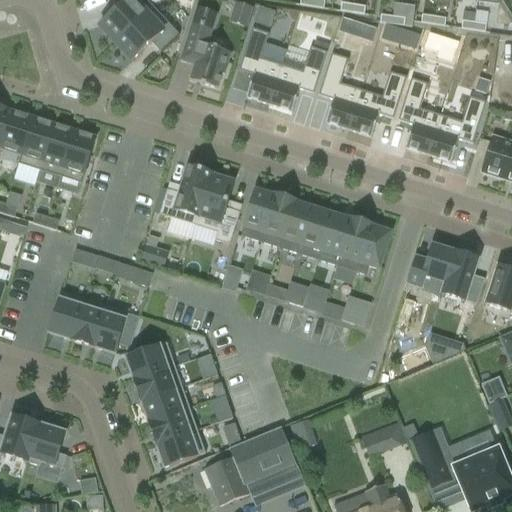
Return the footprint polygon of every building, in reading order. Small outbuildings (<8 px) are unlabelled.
[(109,0),(118,9),(99,28),(115,45),(154,10),(144,0),(109,0)] [(311,9),(313,1),(307,0),(300,0),(299,7),(311,9)] [(323,11),(324,3),(313,1),(311,9),(323,11)] [(234,4),(228,24),(246,29),(252,10),(234,4)] [(340,13),(351,15),(353,7),(341,5),(340,13)] [(351,15),(363,16),(365,9),(353,7),(351,15)] [(259,8),(253,25),(269,30),(275,14),(259,8)] [(154,10),(115,45),(131,62),(151,44),(159,54),(178,36),(168,26),(154,10)] [(391,27),(392,19),(380,17),(379,25),(391,27)] [(420,25),(432,27),(433,19),(421,17),(420,25)] [(403,28),(404,20),(392,19),(391,27),(403,28)] [(444,28),(445,20),(433,19),(432,27),(444,28)] [(461,31),(473,33),(474,25),(462,23),(461,31)] [(212,30),(192,24),(180,62),(194,68),(189,82),(216,91),(221,76),(223,76),(230,55),(206,47),(212,30)] [(473,33),(484,34),(485,26),(474,25),(473,33)] [(252,31),(238,72),(253,77),(246,100),(268,107),(281,68),(260,61),(265,46),(268,36),(252,31)] [(281,68),(268,107),(291,114),(299,91),(313,96),(326,55),(310,49),(307,59),(302,74),(281,68)] [(331,56),(318,97),(332,102),(325,125),(348,132),(360,93),(340,86),(348,61),(331,56)] [(360,93),(348,132),(371,140),(378,116),(393,121),(406,80),(389,74),(381,99),(360,93)] [(490,84),(478,80),(474,93),(486,97),(490,84)] [(411,81),(397,123),(412,127),(405,150),(427,157),(440,118),(419,111),(427,86),(411,81)] [(440,118),(427,157),(450,165),(458,142),(472,146),(485,105),(469,99),(461,125),(440,118)] [(0,109),(0,150),(1,151),(12,114),(8,113),(8,112),(0,109)] [(33,121),(12,114),(1,151),(20,157),(21,157),(33,121)] [(511,115),(504,114),(503,122),(511,123),(511,115)] [(53,127),(33,121),(21,157),(20,157),(18,166),(39,172),(53,127)] [(74,134),(53,127),(39,172),(60,179),(74,134)] [(95,141),(74,134),(60,179),(81,186),(95,141)] [(511,156),(511,146),(492,140),(481,174),(504,182),(511,156)] [(167,192),(159,217),(195,228),(211,178),(211,177),(206,175),(207,172),(193,168),(192,171),(188,169),(179,196),(167,192)] [(214,179),(211,178),(195,228),(217,235),(214,242),(229,247),(239,215),(225,210),(233,185),(228,183),(229,180),(215,176),(214,179)] [(274,199),(255,193),(240,238),(260,245),(275,197),(274,197),(274,199)] [(260,245),(279,251),(294,203),(275,197),(260,245)] [(298,257),(313,211),(294,205),(295,204),(294,203),(279,251),(298,257)] [(5,206),(2,216),(14,220),(17,210),(5,206)] [(298,257),(317,263),(332,217),(313,211),(298,257)] [(32,225),(44,229),(47,219),(35,216),(32,225)] [(350,223),(332,217),(317,263),(318,263),(321,254),(338,259),(336,268),(336,269),(351,221),(350,221),(350,223)] [(47,219),(44,229),(56,233),(59,223),(47,219)] [(12,225),(0,221),(0,232),(9,235),(12,225)] [(336,269),(356,275),(370,227),(351,221),(336,269)] [(378,272),(390,235),(371,229),(371,228),(370,227),(359,266),(356,275),(365,278),(368,269),(378,272)] [(138,260),(138,261),(144,263),(156,267),(162,269),(168,251),(155,247),(157,238),(147,235),(144,243),(143,243),(138,260)] [(415,260),(408,285),(421,288),(424,278),(445,284),(455,255),(432,248),(428,263),(415,260)] [(445,284),(442,296),(475,306),(482,281),(472,278),(477,262),(455,255),(445,284)] [(89,256),(85,268),(93,270),(96,258),(89,256)] [(96,258),(93,270),(101,272),(104,261),(96,258)] [(133,270),(128,284),(148,290),(152,276),(133,270)] [(494,270),(482,308),(508,316),(510,309),(511,309),(511,272),(504,270),(503,273),(494,270)] [(225,276),(221,290),(235,295),(236,289),(239,281),(225,276)] [(275,289),(272,300),(284,304),(287,292),(275,289)] [(314,314),(319,316),(321,316),(325,304),(328,293),(321,291),(314,314)] [(289,306),(303,310),(306,298),(292,294),(289,306)] [(48,335),(71,343),(83,302),(61,295),(48,335)] [(363,330),(370,308),(347,301),(340,323),(363,330)] [(105,308),(83,302),(71,343),(93,350),(105,308)] [(106,308),(93,350),(114,356),(127,315),(106,308)] [(511,334),(499,339),(510,366),(511,365),(511,334)] [(443,360),(442,363),(466,353),(465,351),(463,347),(448,342),(443,360)] [(174,368),(166,345),(125,360),(133,382),(174,368)] [(208,357),(199,360),(204,372),(212,369),(208,357)] [(182,390),(174,368),(133,382),(141,404),(182,390)] [(204,372),(199,374),(202,382),(217,377),(214,368),(212,369),(204,372)] [(220,385),(211,388),(216,400),(224,397),(220,385)] [(148,424),(189,409),(182,390),(141,404),(148,424)] [(404,422),(429,412),(420,390),(395,400),(404,422)] [(225,398),(210,403),(218,425),(220,424),(232,420),(229,410),(225,398)] [(490,407),(488,408),(499,434),(500,433),(511,427),(511,426),(502,402),(490,407)] [(156,448),(197,433),(189,409),(148,424),(147,424),(156,448)] [(0,437),(0,459),(1,456),(27,465),(38,430),(39,427),(12,418),(10,422),(8,421),(3,439),(0,437)] [(290,429),(299,453),(315,447),(307,423),(290,429)] [(38,430),(27,465),(28,465),(39,468),(41,464),(62,471),(66,458),(58,456),(64,439),(65,435),(39,427),(40,427),(39,427),(38,430)] [(204,472),(219,509),(249,497),(245,488),(295,467),(280,430),(241,446),(229,451),(228,451),(232,460),(204,472)] [(439,432),(409,445),(436,511),(438,511),(429,491),(457,480),(466,502),(470,511),(475,511),(486,508),(488,511),(502,506),(500,502),(511,497),(511,487),(497,451),(496,452),(454,469),(447,451),(439,432)] [(197,433),(156,448),(164,470),(205,456),(197,433)] [(372,436),(361,440),(369,459),(379,455),(372,436)] [(226,443),(229,451),(241,446),(239,439),(226,443)] [(95,481),(79,483),(81,497),(97,495),(95,481)] [(357,511),(401,511),(396,497),(388,500),(383,487),(364,495),(369,508),(357,511)]
